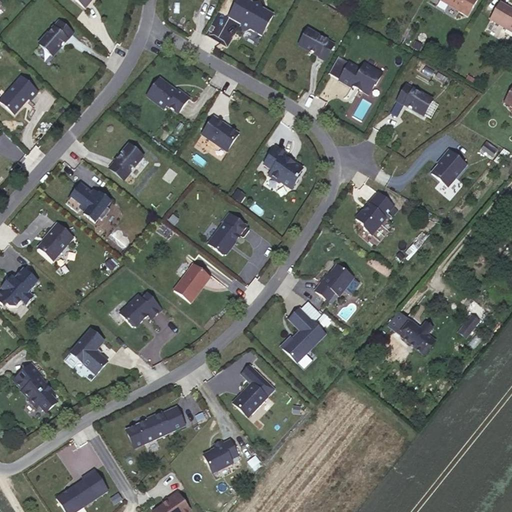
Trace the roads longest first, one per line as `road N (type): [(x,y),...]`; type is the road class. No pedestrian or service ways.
road 1 (residential): [(150,29),(293,106),(327,135),(337,161),(330,190),(255,307),(197,364),(7,473)]
road 2 (residential): [(0,215),(124,75),(150,29)]
